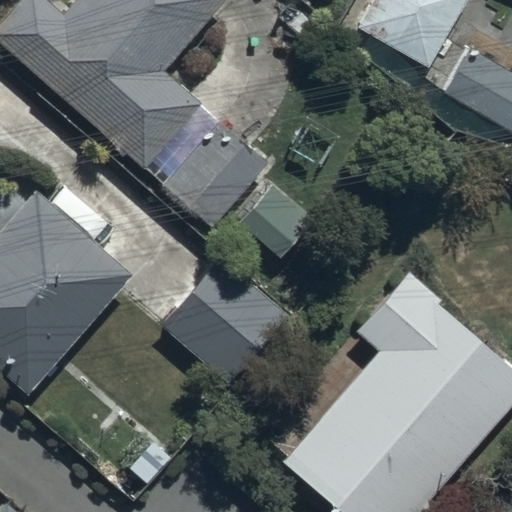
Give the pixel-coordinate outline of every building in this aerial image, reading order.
[(52,0),(10,0),(0,12),(0,45),(207,227),(263,162),(158,71),(219,0),(64,0),(60,6),(52,0)] [(428,62),(460,0),(364,0),(353,22),(428,62)] [(511,72),(463,50),(446,87),(511,118),(511,72)] [(0,371),(24,392),(130,269),(116,256),(126,244),(62,189),(49,203),(31,187),(0,222),(0,371)] [(216,254),(158,319),(224,379),(282,314),(216,254)] [(511,370),(432,302),(436,297),(404,270),(353,329),(374,351),(277,462),(334,511),(412,511),(511,398),(511,370)] [(12,511),(0,501),(0,511),(12,511)]
